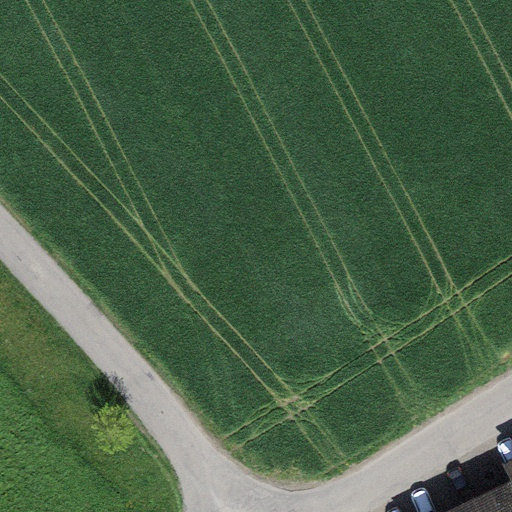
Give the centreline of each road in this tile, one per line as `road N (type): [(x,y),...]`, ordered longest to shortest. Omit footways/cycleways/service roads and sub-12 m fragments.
road 1 (residential): [(240,511),(88,307),(0,214)]
road 2 (residential): [(511,399),(335,511)]
